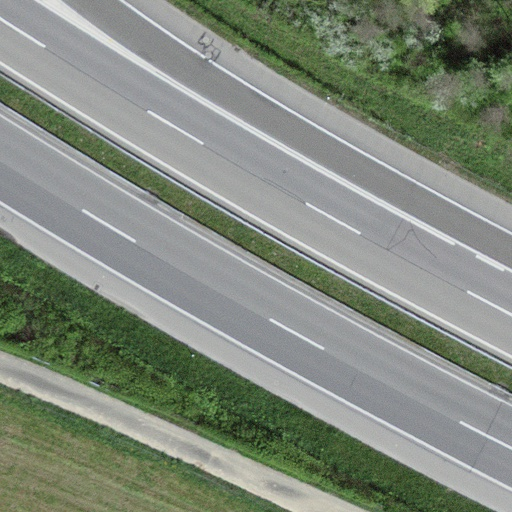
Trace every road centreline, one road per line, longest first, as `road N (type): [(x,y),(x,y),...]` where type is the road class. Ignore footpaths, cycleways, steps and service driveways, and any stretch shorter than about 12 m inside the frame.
road 1 (motorway): [(0,167),(161,264),(511,446)]
road 2 (motorway): [(441,284),(0,24)]
road 3 (motorway): [(441,284),(81,0)]
road 4 (track): [(312,511),(0,379)]
